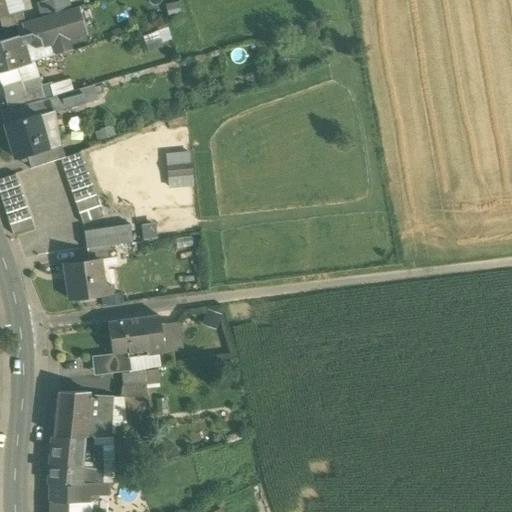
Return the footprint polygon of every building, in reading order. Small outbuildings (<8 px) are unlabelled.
[(46,0),(36,3),(40,18),(71,9),(68,0),(46,0)] [(24,23),(21,24),(24,35),(18,37),(26,64),(26,65),(56,56),(54,49),(68,45),(67,40),(85,34),(77,8),(71,9),(40,18),(24,23)] [(5,16),(0,17),(0,23),(2,29),(21,24),(24,23),(21,11),(5,16)] [(18,37),(0,42),(0,71),(26,64),(18,37)] [(94,86),(47,100),(50,111),(77,103),(98,97),(94,86)] [(47,100),(19,108),(22,118),(36,114),(37,115),(50,111),(47,100)] [(19,106),(7,109),(0,111),(0,114),(3,124),(22,118),(19,108),(19,106)] [(22,118),(3,124),(13,159),(46,150),(37,115),(36,114),(22,118)] [(96,135),(98,142),(116,135),(114,128),(96,135)] [(60,160),(64,171),(84,164),(80,153),(60,160)] [(190,163),(167,166),(168,178),(191,176),(190,163)] [(64,171),(67,182),(87,175),(84,164),(64,171)] [(0,180),(0,192),(19,186),(15,175),(0,180)] [(67,182),(71,192),(91,185),(87,175),(67,182)] [(71,192),(75,203),(95,196),(91,185),(71,192)] [(0,192),(0,195),(3,203),(23,197),(19,186),(0,192)] [(75,203),(79,214),(99,207),(95,196),(75,203)] [(3,203),(6,214),(26,207),(23,197),(3,203)] [(6,214),(10,225),(30,218),(26,207),(6,214)] [(79,214),(83,225),(103,217),(99,207),(79,214)] [(10,225),(14,236),(34,229),(30,218),(10,225)] [(141,225),(143,241),(157,239),(155,224),(141,225)] [(110,228),(83,232),(86,250),(114,246),(131,243),(129,225),(110,228)] [(114,246),(86,250),(88,262),(98,260),(99,262),(116,260),(114,246)] [(88,262),(64,265),(69,301),(103,296),(99,262),(98,260),(88,262)] [(160,316),(108,323),(113,356),(127,354),(128,359),(164,354),(160,326),(162,326),(160,316)] [(162,326),(160,326),(164,354),(182,352),(178,324),(162,326)] [(143,372),(121,374),(122,387),(145,385),(143,372)] [(88,394),(58,393),(54,437),(76,438),(83,437),(85,419),(88,397),(88,394)] [(105,399),(88,397),(85,419),(102,420),(105,399)] [(102,420),(85,419),(83,437),(94,437),(102,435),(102,420)] [(76,438),(54,437),(50,485),(80,485),(74,468),(76,438)] [(94,468),(74,468),(80,485),(94,484),(94,468)] [(80,485),(50,485),(50,503),(78,503),(80,503),(80,485)] [(49,511),(77,511),(78,503),(50,503),(49,511)]
